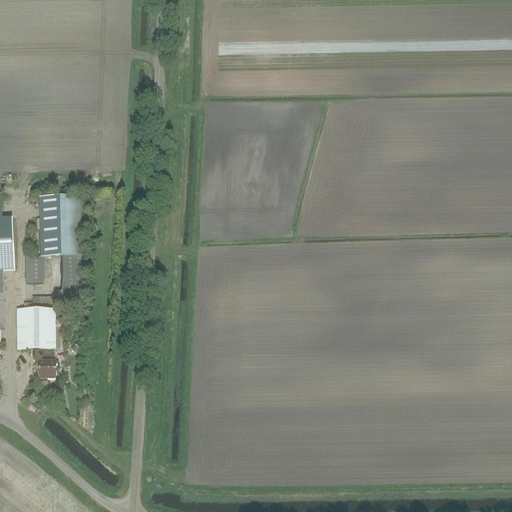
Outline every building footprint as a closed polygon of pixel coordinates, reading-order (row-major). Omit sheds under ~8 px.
[(39,199),(40,259),(44,259),(81,258),(80,198),(39,199)] [(0,273),(18,274),(17,222),(0,221),(0,273)] [(40,259),(25,259),(26,286),(45,285),(44,259),(40,259)] [(40,351),(56,351),(56,310),(32,311),(32,304),(24,304),(24,311),(17,311),(18,351),(40,351)] [(76,346),(71,351),(76,355),(80,351),(76,346)] [(56,363),(56,351),(40,351),(40,363),(39,363),(39,381),(57,380),(57,363),(56,363)]
